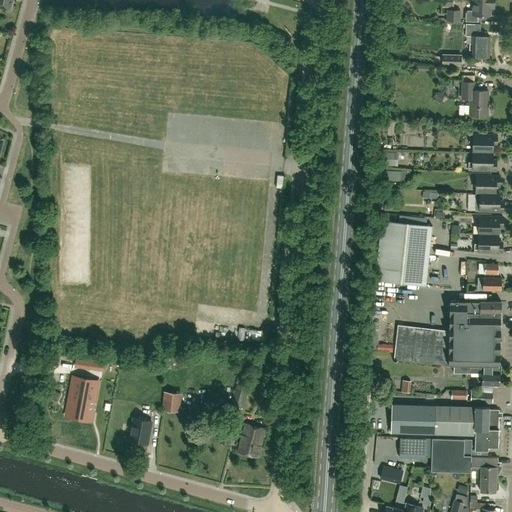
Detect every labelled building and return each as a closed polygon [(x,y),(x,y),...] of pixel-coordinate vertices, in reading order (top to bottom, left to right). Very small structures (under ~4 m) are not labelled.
[(0,0),(0,7),(10,10),(12,0),(0,0)] [(494,1),(473,0),(473,11),(468,10),(466,12),(466,15),(491,16),(491,8),(494,8),(494,1)] [(447,21),(460,21),(460,10),(448,10),(447,21)] [(474,28),(466,28),(466,36),(473,36),(473,44),(469,44),(469,50),(473,50),(472,56),(489,57),(490,36),(485,36),(485,31),(480,31),(480,24),(475,24),(474,28)] [(462,82),(462,99),(470,99),(470,115),(488,116),(488,91),(474,90),(475,82),(462,82)] [(497,146),(497,142),(497,135),(469,134),(469,142),(473,142),(473,152),(493,153),(493,146),(497,146)] [(383,152),(383,166),(395,166),(396,153),(383,152)] [(493,153),(473,152),(473,162),(469,162),(468,170),(496,171),(497,164),(497,159),(493,159),(493,153)] [(401,171),(388,171),(388,181),(400,181),(401,171)] [(500,188),(500,183),(500,176),(476,175),(476,193),(500,194),(500,193),(496,193),(496,188),(500,188)] [(393,210),(394,189),(381,188),(380,209),(393,210)] [(500,194),(476,193),(475,211),(503,212),(504,200),(500,200),(500,194)] [(479,216),(479,234),(499,234),(499,228),(503,228),(503,224),(503,217),(479,216)] [(432,225),(382,220),(376,280),(426,285),(432,225)] [(499,234),(479,234),(478,244),(475,244),(474,252),(502,253),(503,241),(499,241),(499,234)] [(498,264),(485,264),(485,273),(498,274),(498,264)] [(502,278),(478,277),(477,290),(501,290),(502,278)] [(450,331),(450,365),(451,365),(454,365),(471,366),(471,367),(483,367),(483,366),(499,366),(501,313),(480,312),(480,319),(466,318),(467,300),(451,300),(450,331)] [(480,301),(467,300),(466,318),(480,319),(480,312),(501,313),(501,301),(480,301)] [(398,325),(394,359),(450,365),(450,331),(398,325)] [(377,352),(393,352),(393,344),(377,344),(377,352)] [(96,368),(98,361),(89,359),(88,368),(96,369),(96,368)] [(471,366),(454,365),(454,372),(482,373),(482,385),(499,385),(499,373),(500,373),(500,366),(499,366),(483,366),(483,367),(471,367),(471,366)] [(236,383),(231,404),(243,407),(249,386),(246,386),(250,369),(241,367),(236,383)] [(74,377),(68,409),(73,410),(72,415),(79,417),(86,379),(81,378),(74,377)] [(86,379),(79,417),(87,418),(88,412),(92,413),(98,381),(91,380),(86,379)] [(402,380),(401,391),(410,392),(411,381),(402,380)] [(465,390),(452,390),(451,398),(464,399),(465,390)] [(471,390),(470,400),(492,402),(493,393),(478,392),(478,390),(471,390)] [(164,392),(162,410),(179,411),(181,394),(164,392)] [(435,409),(400,408),(399,434),(434,435),(434,433),(475,435),(475,450),(472,450),(472,456),(487,456),(488,450),(488,446),(498,447),(499,409),(489,409),(489,406),(435,405),(435,409)] [(151,421),(134,418),(129,441),(147,445),(151,421)] [(245,423),(238,452),(258,457),(265,428),(245,423)] [(223,432),(220,443),(229,445),(233,428),(225,426),(223,432)] [(426,438),(400,437),(399,458),(425,459),(426,438)] [(471,456),(472,440),(432,438),(431,471),(471,472),(471,468),(471,456)] [(471,456),(471,468),(481,468),(481,476),(497,476),(502,466),(497,464),(497,456),(487,456),(472,456),(471,456)] [(403,471),(383,466),(380,477),(400,483),(403,471)] [(481,468),(471,468),(476,468),(476,478),(481,478),(480,491),(496,492),(496,490),(497,490),(497,491),(498,489),(498,485),(497,483),(496,483),(496,477),(497,477),(497,476),(481,476),(481,468)] [(459,485),(457,492),(466,494),(468,488),(459,485)] [(467,511),(468,498),(456,494),(452,508),(458,510),(457,511),(467,511)] [(422,511),(423,508),(407,503),(405,511),(394,508),(393,509),(387,507),(385,511),(422,511)]
